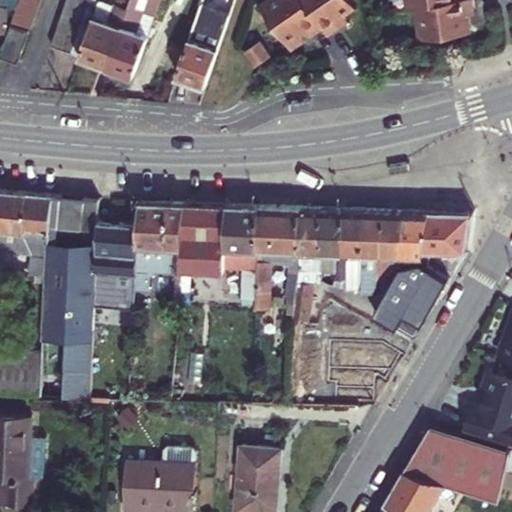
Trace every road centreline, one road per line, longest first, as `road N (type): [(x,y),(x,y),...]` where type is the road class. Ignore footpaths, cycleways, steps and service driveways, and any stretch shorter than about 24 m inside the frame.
road 1 (primary): [(0,137),(172,150),(299,145),(511,96)]
road 2 (tertiary): [(353,511),(511,234)]
